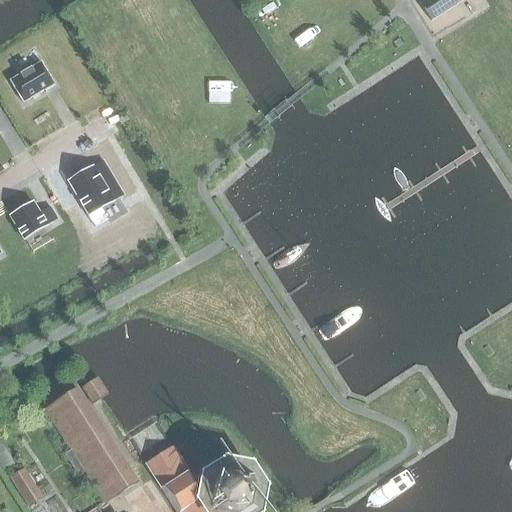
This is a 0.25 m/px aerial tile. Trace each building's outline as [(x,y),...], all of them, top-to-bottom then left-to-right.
[(464,0),(424,0),(418,4),(430,22),(464,0)] [(9,82),(22,104),(43,91),(44,93),(54,87),(40,64),(9,82)] [(102,162),(67,183),(94,228),(106,220),(100,210),(123,197),(102,162)] [(9,217),(23,240),(57,219),(50,207),(39,213),(33,203),(9,217)] [(91,406),(108,395),(97,378),(80,388),(91,406)] [(137,484),(76,390),(55,403),(44,411),(70,451),(63,455),(76,475),(82,471),(104,505),(116,498),(137,484)] [(173,511),(214,511),(172,446),(143,465),(173,511)] [(24,469),(9,479),(28,509),(36,504),(32,496),(38,492),(24,469)] [(242,475),(229,472),(229,471),(225,472),(225,473),(213,480),(210,483),(211,483),(208,497),(207,497),(208,501),(209,501),(215,511),(244,511),(248,509),(249,510),(251,506),(253,493),(254,493),(254,488),(253,489),(245,477),(246,476),(243,474),(242,475)]
